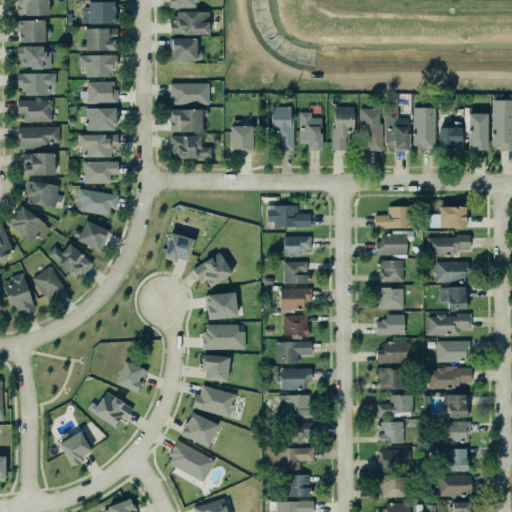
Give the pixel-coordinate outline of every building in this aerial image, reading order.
[(48,14),(47,0),(16,0),(17,15),(48,14)] [(114,1),(87,2),(88,24),(115,23),(114,1)] [(16,13),(42,13),(42,36),(16,37),(16,13)] [(170,19),(176,19),(176,14),(210,15),(210,37),(170,37),(170,19)] [(114,27),(114,37),(112,37),(112,49),(77,49),(77,42),(82,42),(82,27),(114,27)] [(170,40),(170,65),(204,65),(204,56),(198,56),(198,40),(170,40)] [(19,49),(47,49),(47,55),(50,55),(50,59),(55,59),(55,73),(34,73),(35,70),(26,69),(26,61),(19,61),(19,49)] [(85,77),(110,76),(110,68),(116,68),(116,54),(78,55),(78,68),(85,67),(85,77)] [(17,75),(57,76),(57,90),(49,90),(49,99),(27,99),(27,95),(22,95),(23,90),(17,90),(17,75)] [(117,102),(117,89),(113,89),(113,81),(86,81),(86,103),(117,102)] [(208,104),(208,82),(169,83),(169,105),(208,104)] [(387,110),(397,110),(397,93),(386,94),(387,110)] [(488,98),(488,145),(497,145),(497,149),(511,149),(511,98),(488,98)] [(16,113),(23,113),(23,121),(51,122),(52,100),(16,99),(16,113)] [(270,131),(278,132),(278,149),(291,150),(292,106),(271,106),(270,131)] [(410,106),(432,106),(433,150),(417,150),(417,144),(410,144),(410,106)] [(84,108),(85,130),(117,129),(116,107),(84,108)] [(204,130),(203,108),(170,109),(171,131),(204,130)] [(331,108),(331,152),(350,152),(350,136),(357,136),(357,108),(331,108)] [(368,150),(381,150),(380,108),(359,108),(359,137),(368,137),(368,150)] [(383,111),(386,111),(386,110),(394,110),(395,111),(395,117),(405,117),(405,127),(402,127),(402,132),(405,132),(405,147),(404,147),(404,149),(392,149),(392,147),(391,147),(391,142),(383,142),(383,111)] [(296,111),(308,111),(308,116),(319,116),(319,126),(315,126),(315,131),(318,131),(318,149),(304,148),(304,142),(296,142),(296,111)] [(483,148),(484,112),(465,112),(465,147),(470,147),(470,148),(483,148)] [(11,120),(59,118),(60,142),(48,143),(47,134),(44,134),(44,144),(12,145),(11,120)] [(252,151),(252,125),(229,126),(230,152),(252,151)] [(458,126),(435,126),(436,144),(458,143),(458,126)] [(75,132),(75,145),(79,145),(79,156),(107,156),(107,151),(112,151),(112,147),(114,147),(114,133),(101,133),(101,132),(75,132)] [(171,136),(172,158),(211,157),(210,146),(200,146),(200,135),(171,136)] [(54,174),(53,152),(23,153),(23,175),(54,174)] [(117,160),(83,161),(83,183),(109,182),(109,174),(117,174),(117,160)] [(60,184),(28,181),(25,201),(58,205),(60,184)] [(74,187),(115,194),(112,206),(107,205),(105,214),(76,209),(78,201),(72,200),(74,187)] [(296,204),(266,205),(266,226),(310,225),(309,213),(297,213),(296,204)] [(6,219),(9,221),(7,224),(29,241),(34,234),(38,237),(46,227),(42,224),(42,223),(18,205),(12,213),(10,213),(6,219)] [(429,213),(429,226),(465,228),(466,206),(438,205),(438,214),(429,213)] [(374,227),(409,227),(409,206),(387,206),(387,214),(374,214),(374,227)] [(85,220),(112,236),(100,256),(73,241),(85,220)] [(0,259),(13,254),(1,224),(0,224),(0,259)] [(380,232),(380,237),(376,237),(376,240),(372,240),(372,254),(403,253),(403,232),(380,232)] [(282,255),(300,256),(300,249),(310,249),(310,236),(282,235),(282,255)] [(426,236),(427,255),(458,255),(458,250),(469,249),(469,235),(426,236)] [(172,236),(164,262),(179,266),(181,260),(191,263),(197,243),(172,236)] [(44,253),(72,276),(75,272),(77,273),(79,270),(81,272),(89,262),(79,254),(80,253),(66,242),(58,250),(51,244),(44,253)] [(188,268),(215,251),(228,272),(207,285),(201,277),(196,280),(188,268)] [(374,258),(374,267),(381,267),(381,270),(376,270),(376,281),(400,281),(400,258),(374,258)] [(436,260),(471,259),(472,281),(436,282),(436,260)] [(307,261),(283,261),(282,283),(307,283),(307,261)] [(31,277),(49,305),(68,293),(50,265),(31,277)] [(0,283),(0,280),(7,279),(7,276),(19,272),(31,308),(19,312),(18,308),(13,310),(11,305),(8,307),(0,283)] [(375,286),(387,286),(387,288),(400,287),(400,308),(375,309),(375,286)] [(465,287),(438,287),(438,301),(447,301),(447,309),(465,309),(465,287)] [(281,288),(312,288),(312,304),(307,304),(307,314),(281,314),(281,288)] [(207,318),(236,318),(235,292),(207,293),(207,318)] [(470,329),(470,313),(427,315),(427,335),(459,334),(459,330),(470,329)] [(376,334),(403,334),(403,314),(384,314),(384,320),(375,320),(376,334)] [(284,316),(308,316),(308,339),(284,340),(284,316)] [(202,323),(204,323),(205,323),(234,323),(234,330),(241,330),(241,348),(201,348),(201,349),(198,349),(198,334),(199,334),(199,331),(202,331),(202,323)] [(433,339),(433,360),(463,360),(463,353),(466,353),(466,339),(433,339)] [(274,341),(275,362),(298,362),(298,354),(311,354),(311,340),(274,341)] [(407,341),(383,341),(383,349),(376,349),(376,362),(407,362),(407,341)] [(200,353),(225,356),(223,381),(200,379),(201,367),(198,367),(200,353)] [(143,369),(121,359),(111,382),(133,391),(136,384),(138,385),(141,380),(140,379),(143,369)] [(428,366),(427,385),(470,386),(471,368),(428,366)] [(277,367),(308,367),(308,380),(304,380),(303,383),(301,383),(301,388),(278,388),(277,367)] [(378,389),(402,388),(402,367),(378,368),(378,389)] [(199,384),(233,393),(226,417),(188,407),(192,393),(196,394),(199,384)] [(117,416),(122,419),(129,408),(103,390),(96,400),(92,397),(89,401),(88,401),(84,407),(111,426),(117,416)] [(309,394),(284,394),(285,415),(309,415),(309,394)] [(412,394),(389,394),(389,403),(376,402),(375,416),(395,417),(395,411),(412,411),(412,394)] [(465,394),(447,394),(447,417),(466,416),(465,394)] [(177,433),(188,411),(214,424),(204,446),(177,433)] [(440,421),(441,442),(469,441),(468,420),(440,421)] [(379,443),(402,442),(402,421),(377,421),(377,431),(379,431),(379,443)] [(282,423),(282,442),(310,441),(309,422),(282,423)] [(58,442),(70,466),(83,460),(81,455),(90,451),(80,431),(58,442)] [(174,439),(211,459),(202,474),(197,472),(193,479),(165,462),(168,457),(164,454),(174,439)] [(271,446),(272,469),(296,468),(296,459),(310,459),(310,446),(271,446)] [(448,470),(468,471),(469,457),(464,457),(465,448),(436,448),(436,464),(448,464),(448,470)] [(409,449),(376,449),(377,469),(410,468),(409,449)] [(309,474),(283,474),(284,496),(309,496),(309,474)] [(377,474),(377,487),(378,487),(378,496),(402,496),(402,476),(389,476),(389,474),(377,474)] [(453,478),(473,477),(474,497),(439,498),(440,488),(454,487),(453,478)] [(100,509),(101,511),(134,511),(130,498),(100,509)] [(193,511),(226,511),(222,498),(192,506),(193,511)] [(275,511),(312,511),(312,500),(268,501),(269,510),(276,510),(275,511)] [(466,500),(466,511),(444,511),(444,508),(447,505),(449,505),(449,501),(466,500)] [(383,502),(406,501),(406,511),(376,511),(376,507),(383,507),(383,502)]
